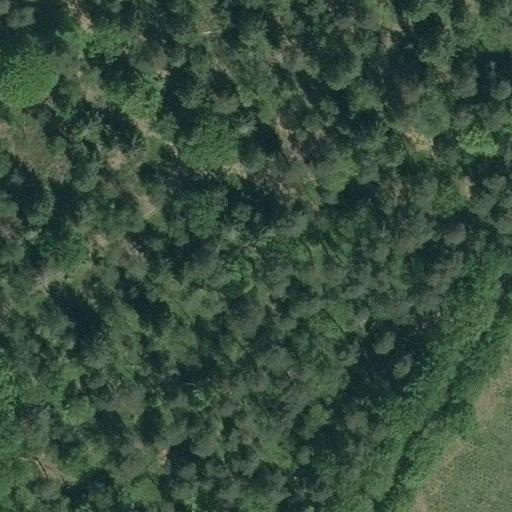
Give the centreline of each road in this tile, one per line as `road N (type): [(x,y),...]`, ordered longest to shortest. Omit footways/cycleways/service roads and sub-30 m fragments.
road 1 (track): [(431,0),(220,151),(0,48)]
road 2 (unclassified): [(364,511),(511,264)]
road 3 (track): [(220,151),(0,302)]
